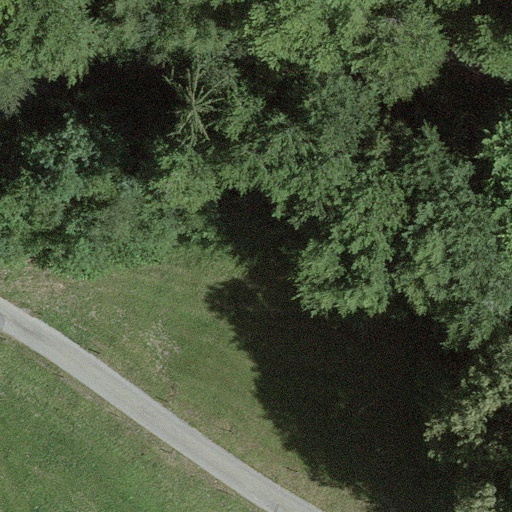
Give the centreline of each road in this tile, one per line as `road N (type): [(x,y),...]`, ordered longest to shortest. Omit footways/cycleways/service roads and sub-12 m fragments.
road 1 (track): [(511,75),(340,56),(144,58),(0,109)]
road 2 (track): [(0,315),(304,511)]
